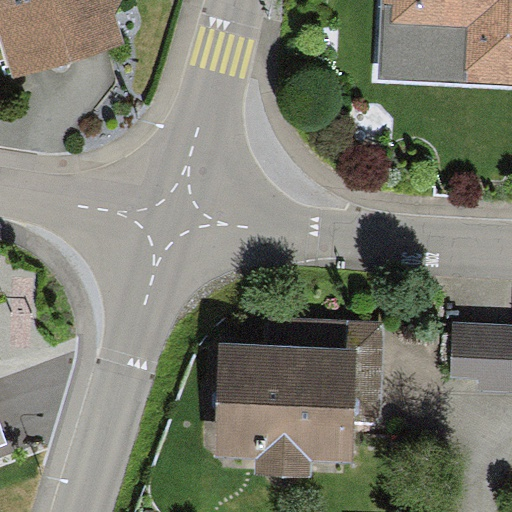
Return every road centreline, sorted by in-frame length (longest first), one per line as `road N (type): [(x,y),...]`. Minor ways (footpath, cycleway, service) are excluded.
road 1 (residential): [(511,239),(320,234),(166,215)]
road 2 (residential): [(166,215),(73,511)]
road 3 (residential): [(219,0),(166,215)]
road 4 (residential): [(166,215),(0,180)]
